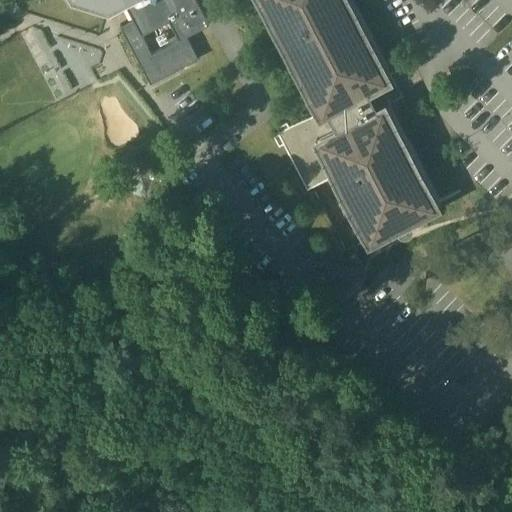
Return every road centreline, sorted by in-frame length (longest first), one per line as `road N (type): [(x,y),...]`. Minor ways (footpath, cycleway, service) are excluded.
road 1 (unclassified): [(164,511),(0,411)]
road 2 (unknown): [(511,181),(435,100),(426,64),(444,29)]
